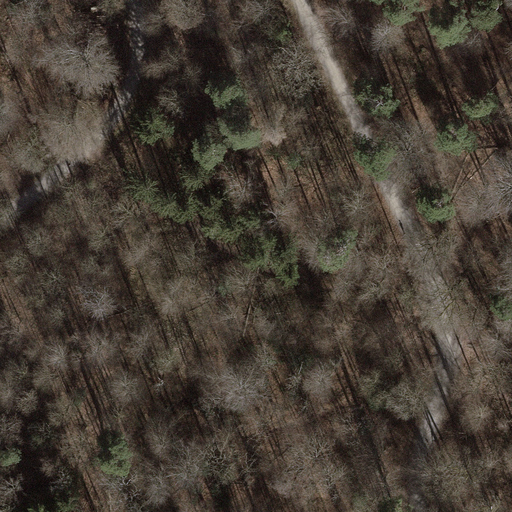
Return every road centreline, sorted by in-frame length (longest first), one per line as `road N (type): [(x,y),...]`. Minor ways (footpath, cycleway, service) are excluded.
road 1 (track): [(300,0),(451,330),(448,380),(420,454),(422,511)]
road 2 (track): [(0,220),(114,107),(129,71),(131,0)]
